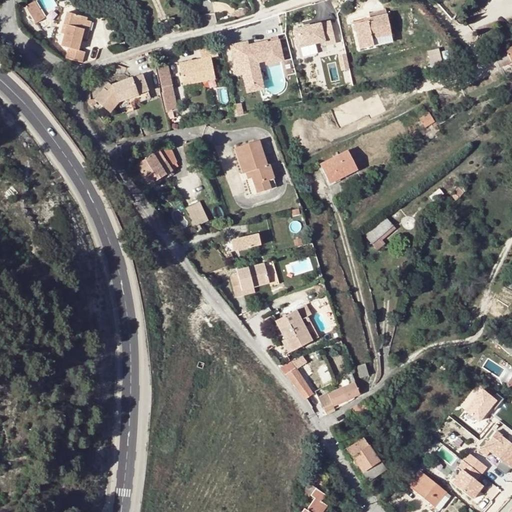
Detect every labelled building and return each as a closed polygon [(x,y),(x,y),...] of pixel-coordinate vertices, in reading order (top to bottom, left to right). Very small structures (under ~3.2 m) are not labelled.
[(35,2),(26,7),(35,24),(44,19),(35,2)] [(87,17),(66,12),(63,25),(67,26),(64,34),(61,46),(68,48),(66,58),(81,62),(84,52),(77,50),(81,37),(86,21),(87,17)] [(386,14),(369,18),(363,19),(364,22),(354,24),(360,48),(372,45),(371,38),(390,34),(386,14)] [(277,18),(263,21),(268,37),(281,34),(277,18)] [(91,22),(86,21),(81,37),(86,38),(91,22)] [(337,47),(333,21),(295,27),(299,53),(337,47)] [(390,34),(371,38),(372,45),(392,41),(390,34)] [(266,41),(244,47),(245,49),(241,50),(241,48),(230,51),(238,77),(243,76),(247,88),(263,83),(258,63),(265,61),(277,58),(275,51),(280,49),(278,40),(267,43),(266,41)] [(497,55),(493,57),(498,68),(511,61),(511,46),(497,54),(497,55)] [(216,47),(199,50),(201,59),(210,57),(218,56),(216,47)] [(277,58),(265,61),(266,65),(283,60),(280,49),(275,51),(277,58)] [(438,49),(427,51),(431,67),(441,65),(438,49)] [(178,64),(183,85),(200,82),(215,79),(210,57),(201,59),(178,64)] [(166,65),(155,67),(162,93),(160,94),(165,114),(177,111),(166,65)] [(137,96),(147,93),(141,76),(112,86),(106,92),(103,89),(94,100),(108,113),(118,103),(137,96)] [(200,82),(183,85),(185,94),(202,90),(200,82)] [(109,83),(103,89),(106,92),(112,86),(109,83)] [(263,83),(247,88),(248,94),(265,89),(263,83)] [(150,99),(147,93),(137,96),(139,103),(150,99)] [(428,112),(419,118),(425,128),(434,122),(428,112)] [(436,126),(425,134),(427,137),(429,135),(431,139),(440,132),(436,126)] [(259,142),(235,149),(242,175),(246,174),(250,173),(252,179),(258,195),(271,191),(268,183),(274,181),(270,166),(267,167),(259,142)] [(170,165),(178,161),(176,146),(164,147),(136,165),(150,189),(175,174),(173,170),(170,165)] [(347,151),(324,163),(326,168),(323,169),(328,181),(337,176),(338,179),(357,170),(347,151)] [(277,189),(274,181),(268,183),(271,191),(277,189)] [(449,197),(454,201),(465,190),(460,185),(452,191),(454,193),(449,197)] [(440,188),(429,196),(433,201),(444,194),(440,188)] [(447,195),(443,199),(445,202),(444,203),(448,206),(454,201),(449,197),(447,195)] [(187,207),(196,226),(210,220),(201,200),(187,207)] [(371,243),(392,226),(386,218),(364,236),(371,243)] [(392,226),(371,243),(377,250),(385,244),(382,240),(395,229),(392,226)] [(257,234),(235,239),(237,250),(260,245),(257,234)] [(238,274),(237,274),(245,288),(253,286),(268,282),(263,263),(237,269),(238,274)] [(234,295),(243,294),(242,288),(245,288),(237,274),(229,276),(234,295)] [(296,309),(300,318),(308,314),(312,313),(307,304),(296,309)] [(296,309),(275,319),(284,338),(286,337),(291,349),(318,337),(308,314),(300,318),(296,309)] [(499,334),(493,340),(501,347),(507,341),(499,334)] [(290,360),(280,368),(285,375),(287,374),(305,400),(306,399),(315,413),(321,409),(312,394),(314,394),(290,360)] [(365,363),(356,366),(359,377),(368,375),(365,363)] [(359,393),(353,379),(349,381),(350,383),(328,393),(334,406),(359,393)] [(481,423),(499,399),(482,387),(465,410),(481,423)] [(328,399),(325,393),(318,397),(320,402),(328,399)] [(328,399),(320,402),(325,412),(332,409),(328,399)] [(352,408),(345,414),(350,421),(357,415),(358,417),(368,410),(363,400),(352,408)] [(385,427),(371,418),(363,430),(369,435),(374,427),(381,432),(385,427)] [(511,444),(496,432),(480,452),(486,457),(490,452),(511,468),(511,466),(511,444)] [(452,434),(447,440),(457,449),(462,444),(452,434)] [(347,449),(363,472),(369,481),(384,470),(379,462),(363,438),(347,449)] [(458,466),(462,469),(452,482),(474,499),(485,484),(479,480),(489,467),(469,451),(458,466)] [(443,455),(436,462),(442,467),(449,460),(443,455)] [(419,472),(408,485),(435,508),(447,494),(419,472)] [(325,511),(334,501),(315,489),(311,495),(315,498),(307,510),(305,508),(302,511),(325,511)] [(450,496),(447,494),(435,508),(438,511),(450,496)]
